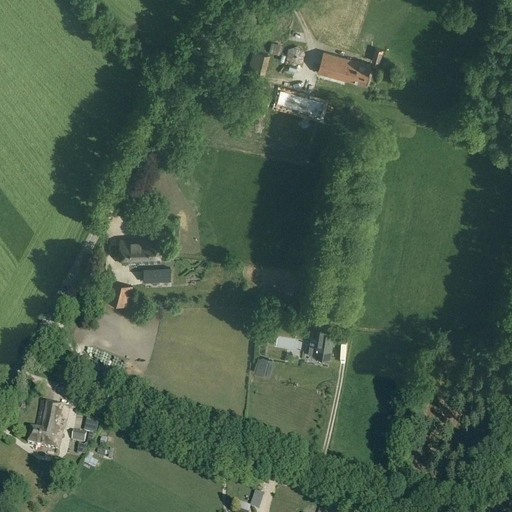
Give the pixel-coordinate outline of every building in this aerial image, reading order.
[(372,60),(380,62),(383,50),(376,48),(372,60)] [(249,71),(263,75),(269,54),(255,50),(249,71)] [(280,58),(281,52),(271,50),(270,55),(280,58)] [(301,52),(289,51),(288,61),(300,62),(301,52)] [(365,85),(371,65),(324,52),(319,72),(365,85)] [(320,118),(325,101),(281,89),(276,106),(320,118)] [(293,125),(271,132),(274,144),(296,137),(293,125)] [(160,238),(121,240),(122,264),(161,262),(160,238)] [(171,280),(171,270),(145,272),(145,282),(171,280)] [(107,302),(128,307),(133,286),(112,281),(107,302)] [(315,284),(305,283),(302,303),(312,305),(315,284)] [(315,355),(330,358),(333,335),(319,333),(315,355)] [(257,362),(260,363),(257,372),(270,376),(275,361),(262,357),(262,358),(259,357),(257,362)] [(93,362),(87,377),(115,388),(121,374),(93,362)] [(28,443),(59,450),(68,409),(42,403),(36,430),(31,429),(28,443)] [(72,440),(84,443),(86,434),(74,431),(72,440)]
